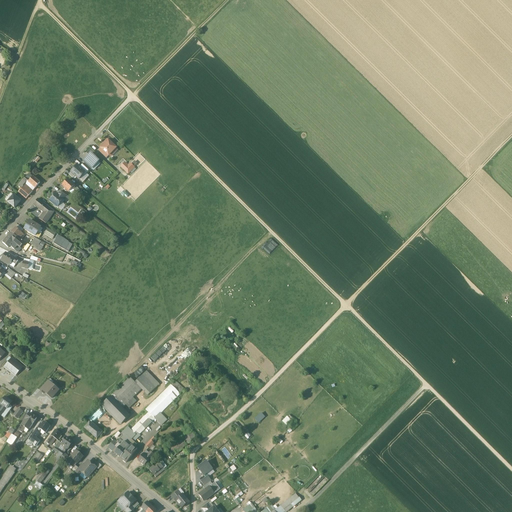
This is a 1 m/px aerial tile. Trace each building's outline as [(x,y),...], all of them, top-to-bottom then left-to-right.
[(108,141),(101,148),(108,156),(116,148),(108,141)] [(108,156),(101,148),(98,151),(106,158),(108,156)] [(88,152),(94,157),(97,155),(90,149),(88,152)] [(83,162),(92,169),(99,162),(94,157),(90,154),(83,162)] [(124,163),(121,166),(128,174),(134,167),(131,164),(128,167),(124,163)] [(88,170),(82,164),(79,167),(85,172),(86,173),(88,170)] [(79,167),(77,165),(71,172),(79,179),(85,172),(79,167)] [(34,178),(33,177),(31,179),(27,175),(25,178),(28,182),(35,188),(40,183),(35,179),(35,178),(34,177),(34,178)] [(28,182),(25,178),(18,186),(20,188),(17,191),(18,192),(26,199),(35,188),(28,182)] [(74,186),(68,180),(62,186),(69,192),(72,188),(74,186)] [(66,195),(61,191),(58,195),(63,200),(66,195)] [(8,201),(14,195),(12,193),(6,198),(8,201)] [(58,195),(55,194),(50,201),(54,204),(54,205),(55,207),(57,207),(63,200),(58,195)] [(21,201),(15,195),(8,203),(14,209),(21,201)] [(48,207),(38,199),(33,204),(40,210),(44,212),(48,207)] [(48,207),(44,212),(39,219),(46,223),(54,212),(48,207)] [(40,227),(29,221),(24,229),(35,236),(40,227)] [(24,230),(18,225),(15,228),(23,235),(24,236),(26,234),(23,231),(24,230)] [(23,235),(15,228),(11,233),(17,238),(19,240),(23,235)] [(54,233),(49,229),(45,235),(51,238),(54,233)] [(17,238),(11,233),(6,238),(12,243),(13,242),(17,238)] [(68,241),(58,235),(53,243),(64,249),(68,241)] [(12,243),(6,238),(3,243),(8,248),(10,246),(12,243)] [(19,240),(17,238),(13,242),(17,246),(20,247),(24,243),(20,240),(19,240)] [(37,248),(42,241),(35,238),(31,244),(37,248)] [(86,253),(81,250),(79,254),(84,256),(83,257),(86,259),(88,256),(85,254),(86,253)] [(14,258),(5,253),(1,260),(10,265),(14,258)] [(16,274),(9,269),(5,274),(11,279),(16,274)] [(55,343),(50,339),(43,349),(48,353),(55,343)] [(12,359),(5,368),(15,376),(22,367),(12,359)] [(147,372),(134,384),(142,391),(147,397),(160,385),(147,372)] [(129,379),(111,396),(123,409),(126,406),(129,410),(137,402),(134,399),(142,391),(134,384),(129,379)] [(59,390),(48,381),(40,390),(44,394),(45,392),(52,399),(59,390)] [(171,385),(164,393),(172,401),(179,394),(171,385)] [(135,434),(129,440),(132,443),(139,436),(138,435),(155,418),(160,413),(172,401),(164,393),(146,410),(149,413),(131,431),(135,434)] [(123,409),(111,396),(102,405),(121,424),(130,416),(123,409)] [(12,402),(5,397),(0,404),(7,409),(12,402)] [(258,423),(266,417),(262,412),(255,419),(258,423)] [(33,416),(29,413),(25,419),(25,420),(32,425),(37,418),(37,417),(34,415),(33,416)] [(167,420),(160,413),(155,418),(162,424),(167,420)] [(289,414),(283,421),(287,425),(294,419),(289,414)] [(32,425),(25,420),(25,419),(21,425),(25,427),(29,430),(32,425)] [(90,421),(84,428),(91,434),(96,428),(91,423),(91,422),(90,421)] [(50,426),(44,422),(42,424),(41,424),(38,428),(41,430),(45,433),(50,426)] [(13,435),(15,430),(11,427),(6,437),(9,438),(7,442),(13,445),(17,437),(13,435)] [(124,441),(127,443),(129,440),(135,434),(131,431),(127,427),(121,433),(123,436),(121,438),(124,441)] [(102,433),(96,428),(91,434),(97,439),(102,433)] [(61,434),(55,430),(49,439),(52,441),(54,438),(57,440),(58,439),(59,440),(61,437),(60,436),(61,434)] [(35,432),(29,440),(33,443),(33,444),(36,446),(39,441),(35,438),(38,434),(35,432)] [(184,438),(186,443),(196,438),(193,433),(184,438)] [(73,442),(66,438),(62,444),(68,449),(69,447),(71,448),(72,446),(70,445),(73,442)] [(127,445),(124,449),(126,451),(131,445),(132,443),(129,440),(127,443),(128,444),(127,445)] [(151,440),(145,446),(148,448),(154,443),(151,440)] [(179,440),(171,447),(175,451),(183,444),(179,440)] [(117,444),(113,441),(108,447),(114,453),(117,449),(115,447),(117,444)] [(124,441),(120,446),(117,449),(114,453),(120,458),(126,451),(124,449),(127,445),(128,444),(127,443),(124,441)] [(183,444),(175,451),(177,454),(185,446),(183,444)] [(126,451),(120,458),(126,463),(137,450),(131,445),(126,451)] [(83,457),(76,451),(70,458),(73,460),(77,464),(83,457)] [(146,457),(143,454),(138,460),(144,465),(149,459),(153,455),(150,452),(146,457)] [(91,464),(88,461),(84,466),(81,470),(83,472),(82,473),(87,477),(96,468),(92,464),(91,464)] [(207,462),(198,468),(206,478),(208,476),(206,474),(212,470),(207,462)] [(48,463),(35,480),(40,484),(44,478),(52,467),(48,463)] [(78,468),(75,472),(80,476),(82,473),(83,472),(81,470),(84,466),(81,464),(78,468)] [(160,464),(155,468),(153,466),(149,470),(153,475),(154,475),(156,477),(162,472),(160,470),(163,467),(160,464)] [(9,469),(1,480),(1,481),(0,482),(0,493),(6,484),(7,484),(11,479),(9,478),(13,472),(9,469)] [(206,478),(201,482),(204,486),(210,482),(211,481),(208,476),(206,478)] [(212,485),(206,489),(205,490),(199,494),(204,501),(220,489),(215,483),(212,485)] [(39,488),(34,495),(41,500),(46,493),(39,488)] [(178,491),(171,496),(175,501),(175,500),(182,495),(178,491)] [(136,501),(128,493),(118,502),(125,510),(126,509),(127,509),(131,505),(136,501)] [(182,495),(175,500),(175,501),(178,504),(177,504),(179,506),(180,506),(181,508),(185,505),(186,505),(185,504),(188,501),(189,503),(189,502),(183,494),(182,495)] [(280,506),(285,511),(287,511),(301,501),(296,494),(280,506)] [(147,502),(141,508),(145,511),(146,511),(152,506),(147,502)] [(208,503),(201,509),(203,511),(207,511),(212,508),(208,503)]
